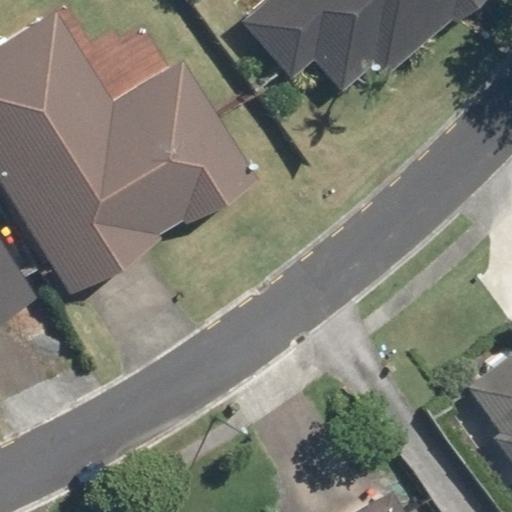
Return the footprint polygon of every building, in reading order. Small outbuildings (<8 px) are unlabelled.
[(53,0),(50,0),(0,31),(0,181),(67,290),(260,172),(182,45),(109,90),(53,0)] [(251,0),(237,13),(291,73),(313,54),(341,85),(366,62),(379,76),(463,0),(251,0)] [(0,307),(34,286),(0,232),(0,307)] [(511,317),(509,320),(511,323),(511,339),(455,381),(511,459),(511,317)] [(407,511),(385,476),(325,511),(407,511)]
